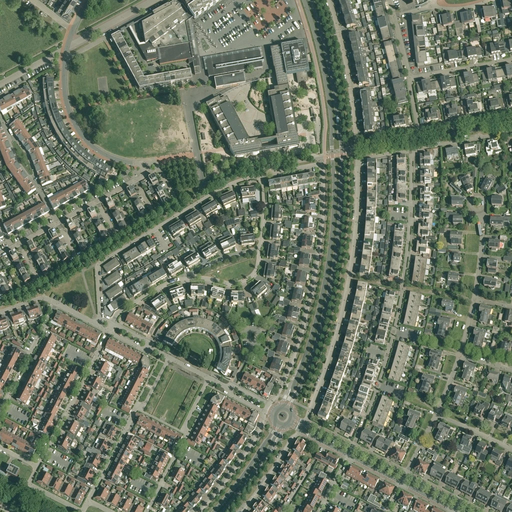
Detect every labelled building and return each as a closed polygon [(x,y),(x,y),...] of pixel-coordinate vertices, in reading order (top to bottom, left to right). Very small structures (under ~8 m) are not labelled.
[(195,20),(222,0),(180,0),(189,13),(195,20)] [(504,10),(509,10),(506,0),(505,0),(500,1),(502,11),(504,10)] [(59,5),(59,6),(69,12),(72,7),(62,1),(60,6),(59,5)] [(174,3),(137,23),(129,27),(117,34),(119,33),(119,34),(124,31),(129,28),(147,62),(159,59),(160,65),(188,60),(189,64),(193,63),(194,73),(194,74),(195,74),(195,75),(194,67),(195,66),(196,65),(196,64),(196,63),(196,62),(196,61),(196,60),(196,59),(196,58),(195,58),(195,57),(188,19),(186,20),(174,3)] [(342,11),(343,14),(353,11),(354,10),(353,5),(341,9),(342,9),(342,11)] [(63,19),(65,16),(67,17),(69,12),(59,6),(55,12),(63,19)] [(489,7),(490,9),(488,9),(489,19),(492,18),(492,20),(493,21),(496,21),(496,20),(496,18),(494,7),(489,7)] [(490,22),(489,19),(488,9),(481,10),(483,20),(485,20),(486,20),(486,22),(487,22),(490,22)] [(344,19),(354,16),(353,11),(354,10),(353,11),(343,14),(344,17),(345,18),(344,19)] [(460,14),(462,25),(464,24),(465,24),(469,24),(467,14),(465,14),(465,13),(460,14)] [(475,20),(474,13),(467,14),(469,24),(470,27),(474,26),(473,20),(475,20)] [(444,27),(448,26),(446,16),(444,17),(444,15),(439,16),(441,25),(443,25),(444,27)] [(453,15),(446,16),(448,26),(448,29),(453,28),(452,23),(454,23),(453,15)] [(345,21),(346,24),(356,21),(354,16),(344,19),(345,19),(345,20),(345,21)] [(358,27),(357,27),(357,26),(356,21),(346,24),(346,27),(347,27),(347,28),(347,29),(351,27),(351,28),(351,27),(353,27),(353,29),(358,27)] [(349,38),(350,41),(361,39),(359,34),(359,32),(354,33),(355,35),(353,35),(353,34),(353,35),(349,36),(350,38),(349,38)] [(111,38),(113,43),(122,38),(119,34),(119,33),(117,34),(111,38)] [(113,43),(116,47),(124,43),(122,38),(113,43)] [(116,47),(119,52),(127,48),(124,43),(116,47)] [(498,43),(494,44),(496,55),(500,54),(500,53),(505,52),(504,44),(499,45),(498,43)] [(492,56),(496,55),(494,44),(490,45),(490,46),(485,47),(486,56),(487,56),(487,55),(492,55),(492,56)] [(207,104),(206,105),(235,159),(235,158),(245,156),(245,157),(245,156),(244,154),(250,153),(251,153),(251,154),(252,154),(253,155),(254,155),(255,155),(256,155),(257,154),(258,154),(259,153),(259,152),(260,152),(261,151),(261,150),(261,149),(261,148),(261,147),(261,146),(261,145),(260,145),(260,144),(276,141),(277,148),(288,146),(288,149),(289,149),(299,147),(299,148),(299,147),(286,75),(296,73),(297,83),(308,81),(303,55),(304,55),(304,53),(303,53),(301,45),(278,49),(278,48),(269,49),(270,57),(271,57),(273,66),(274,66),(278,90),(274,90),(274,92),(267,93),(276,139),(257,143),(257,141),(250,142),(226,97),(220,101),(219,100),(216,101),(214,98),(206,102),(206,103),(207,104)] [(475,47),(471,48),(473,59),(477,58),(477,57),(482,56),(482,57),(481,48),(480,48),(475,49),(475,47)] [(119,52),(121,57),(129,52),(127,48),(119,52)] [(467,51),(462,52),(463,60),(468,59),(469,60),(473,59),(471,48),(467,49),(467,51)] [(262,68),(262,65),(259,51),(206,61),(208,77),(262,68)] [(456,51),(452,52),(454,63),(458,62),(458,61),(463,60),(462,52),(456,53),(456,51)] [(121,57),(124,62),(132,57),(129,52),(121,57)] [(449,62),(450,63),(454,63),(452,52),(448,52),(448,54),(443,55),(444,63),(449,62)] [(124,62),(126,66),(135,62),(132,57),(124,62)] [(399,62),(398,57),(388,59),(385,60),(386,65),(389,64),(399,62)] [(418,68),(425,67),(425,64),(427,64),(427,58),(417,59),(418,68)] [(126,66),(129,71),(137,67),(135,62),(126,66)] [(129,71),(132,76),(140,71),(137,67),(129,71)] [(506,69),(501,70),(502,78),(507,77),(508,79),(511,78),(510,67),(506,68),(506,69)] [(495,70),(491,71),(493,82),(497,81),(497,79),(502,78),(501,70),(495,71),(495,70)] [(132,76),(134,81),(142,76),(140,71),(132,76)] [(491,71),(487,71),(487,73),(482,74),(482,73),(483,82),(484,82),(483,82),(489,81),(489,83),(493,82),(491,71)] [(245,84),(243,74),(214,79),(216,89),(245,84)] [(472,74),(468,75),(470,86),(474,85),(474,83),(479,83),(478,74),(477,74),(472,75),(472,74)] [(43,78),(43,86),(53,86),(53,81),(48,81),(47,75),(48,75),(43,78)] [(468,75),(464,76),(464,77),(459,78),(460,86),(466,85),(466,87),(470,86),(468,75)] [(134,81),(139,90),(144,79),(142,76),(134,81)] [(449,78),(445,79),(447,90),(451,89),(451,88),(456,87),(455,78),(454,78),(454,79),(449,80),(449,78)] [(147,79),(144,79),(139,90),(149,88),(147,79)] [(441,81),(436,82),(437,90),(442,89),(443,91),(447,90),(445,79),(441,80),(441,81)] [(430,82),(426,83),(428,94),(432,93),(432,91),(437,90),(436,82),(431,83),(430,82)] [(426,83),(422,83),(422,85),(417,85),(418,94),(419,94),(424,93),(424,94),(428,94),(426,83)] [(27,87),(21,90),(26,99),(31,96),(27,87)] [(21,90),(16,93),(21,102),(26,99),(21,90)] [(408,102),(405,92),(395,94),(398,104),(408,102)] [(16,93),(11,96),(18,107),(16,104),(21,102),(16,93)] [(11,96),(6,98),(12,108),(17,106),(17,107),(18,107),(11,96)] [(6,98),(1,101),(6,110),(11,107),(12,108),(6,98)] [(488,102),(485,102),(487,112),(491,112),(491,111),(496,110),(494,99),(488,100),(488,102)] [(494,99),(496,110),(500,109),(500,110),(504,109),(502,99),(494,101),(494,99)] [(467,106),(464,106),(466,116),(470,116),(470,115),(475,114),(473,103),(467,104),(467,106)] [(473,103),(475,114),(479,113),(480,114),(483,113),(481,103),(473,105),(473,103)] [(57,111),(56,106),(46,109),(44,109),(45,114),(47,114),(57,111)] [(447,109),(444,110),(445,120),(449,119),(454,118),(452,107),(446,108),(447,109)] [(452,107),(454,118),(459,117),(459,118),(462,117),(461,107),(452,108),(452,107)] [(47,114),(49,119),(59,116),(57,111),(47,114)] [(426,113),(423,114),(425,124),(428,123),(428,122),(433,122),(431,111),(425,112),(426,113)] [(431,111),(433,122),(438,121),(441,121),(440,111),(431,112),(431,111)] [(306,113),(307,121),(314,121),(313,112),(306,113)] [(49,119),(51,125),(60,121),(59,116),(49,119)] [(407,116),(399,118),(401,127),(405,127),(409,127),(407,116)] [(390,120),(392,130),(396,129),(396,128),(401,127),(399,118),(390,120)] [(9,126),(13,131),(21,125),(17,121),(9,126)] [(51,125),(54,130),(63,125),(60,121),(51,125)] [(13,131),(16,136),(24,130),(21,125),(13,131)] [(54,130),(56,135),(65,130),(63,125),(54,130)] [(16,136),(20,140),(28,135),(24,130),(16,136)] [(56,135),(59,139),(67,134),(65,130),(56,135)] [(59,139),(62,144),(70,139),(67,134),(59,139)] [(20,140),(23,145),(31,139),(28,135),(20,140)] [(23,145),(26,150),(34,144),(31,139),(23,145)] [(62,144),(66,149),(73,142),(70,139),(62,144)] [(0,143),(0,149),(9,146),(7,141),(0,143)] [(66,149),(69,153),(77,146),(73,142),(66,149)] [(487,143),(489,149),(487,149),(487,153),(493,152),(492,151),(495,151),(496,154),(502,153),(500,145),(497,145),(497,144),(494,145),(494,142),(487,143)] [(26,150),(30,154),(38,150),(34,144),(26,150)] [(0,149),(0,150),(2,155),(11,151),(9,146),(0,149)] [(69,153),(73,157),(80,150),(77,146),(69,153)] [(468,146),(465,147),(465,148),(466,157),(476,155),(474,146),(468,147),(468,146)] [(427,155),(424,155),(424,156),(420,156),(420,161),(430,161),(430,158),(430,155),(434,155),(433,149),(427,151),(427,155)] [(446,151),(448,162),(459,160),(457,149),(446,151)] [(30,154),(32,160),(42,155),(44,155),(41,156),(38,150),(30,154)] [(73,157),(77,161),(84,154),(80,150),(73,157)] [(13,157),(13,155),(11,151),(2,155),(4,160),(13,157)] [(77,161),(82,164),(88,157),(84,154),(77,161)] [(34,165),(43,161),(44,161),(42,155),(32,160),(34,165)] [(4,160),(6,165),(6,167),(15,162),(13,157),(4,160)] [(82,164),(86,168),(92,160),(88,157),(82,164)] [(86,168),(91,171),(96,163),(92,160),(86,168)] [(368,161),(368,166),(367,166),(367,169),(377,169),(377,161),(377,160),(373,161),(368,161)] [(34,165),(36,170),(45,167),(43,161),(34,165)] [(420,161),(420,166),(425,166),(425,167),(428,167),(428,170),(434,169),(434,166),(431,166),(430,161),(420,161)] [(19,167),(16,163),(15,162),(6,167),(11,173),(19,167)] [(91,171),(95,174),(100,166),(96,163),(91,171)] [(99,180),(105,168),(100,166),(95,174),(100,177),(99,180)] [(11,173),(14,177),(22,171),(19,167),(11,173)] [(36,170),(38,176),(47,172),(45,167),(36,170)] [(99,180),(104,183),(105,182),(113,177),(112,177),(107,175),(110,170),(105,168),(99,180)] [(420,178),(431,178),(434,178),(434,169),(428,170),(428,172),(425,172),(425,173),(420,173),(420,178)] [(25,176),(25,175),(22,171),(14,177),(17,182),(25,176)] [(38,176),(40,181),(52,176),(49,177),(47,172),(38,176)] [(150,191),(154,189),(159,186),(154,175),(148,178),(150,182),(148,183),(150,187),(148,188),(150,191)] [(313,175),(307,176),(309,185),(317,184),(317,178),(314,178),(313,175)] [(29,180),(27,178),(25,176),(17,182),(21,186),(29,180)] [(40,181),(42,186),(53,182),(51,177),(52,176),(40,181)] [(462,181),(461,181),(463,188),(466,187),(466,188),(466,189),(467,193),(473,191),(471,187),(470,185),(472,184),(470,178),(468,179),(468,177),(462,180),(462,181)] [(420,178),(420,184),(425,184),(428,184),(428,187),(434,187),(437,187),(437,185),(434,185),(434,184),(431,184),(431,178),(420,178)] [(21,186),(24,191),(32,185),(29,180),(21,186)] [(491,183),(491,182),(490,181),(489,181),(489,180),(488,180),(488,181),(487,180),(486,181),(485,180),(483,185),(484,185),(481,190),(487,193),(490,188),(491,189),(493,184),(492,184),(492,183),(491,183)] [(89,190),(87,186),(84,182),(79,185),(84,193),(89,190)] [(28,196),(36,190),(32,185),(24,191),(28,196)] [(79,185),(74,187),(79,196),(84,193),(79,185)] [(156,195),(158,199),(165,196),(159,186),(154,189),(157,195),(156,195)] [(74,187),(69,190),(74,199),(79,196),(74,187)] [(132,187),(126,190),(128,194),(127,194),(130,198),(131,198),(132,200),(138,197),(132,187)] [(420,190),(420,196),(430,196),(431,190),(434,191),(434,187),(428,187),(428,190),(425,190),(425,191),(420,190)] [(69,190),(64,193),(69,201),(74,199),(69,190)] [(232,192),(226,195),(230,205),(236,202),(232,192)] [(64,193),(59,195),(64,204),(69,201),(64,193)] [(48,200),(54,210),(59,207),(55,198),(54,198),(53,195),(53,196),(53,197),(48,200)] [(59,195),(54,198),(55,198),(59,207),(64,204),(59,195)] [(226,195),(220,198),(224,207),(230,205),(226,195)] [(170,206),(165,196),(158,199),(160,203),(161,203),(163,206),(162,207),(164,209),(170,206)] [(420,196),(420,201),(424,201),(424,202),(427,202),(427,205),(434,205),(434,202),(430,202),(430,196),(420,196)] [(502,199),(501,199),(501,196),(495,196),(495,199),(492,199),(492,206),(495,206),(495,207),(498,207),(498,206),(502,206),(502,199)] [(135,208),(137,212),(143,208),(138,197),(132,200),(136,207),(135,208)] [(451,197),(451,200),(452,201),(452,207),(456,207),(456,208),(459,208),(459,207),(463,207),(463,200),(461,200),(461,198),(458,198),(458,197),(451,197)] [(111,199),(105,202),(111,212),(116,209),(118,208),(117,205),(116,206),(113,202),(111,199)] [(212,202),(207,205),(212,214),(218,211),(212,202)] [(49,213),(44,204),(39,207),(43,215),(49,213)] [(207,218),(212,214),(207,205),(201,209),(207,218)] [(420,208),(420,213),(430,214),(430,208),(433,208),(434,205),(427,205),(427,208),(424,207),(424,208),(420,208)] [(39,207),(34,209),(38,218),(43,215),(39,207)] [(93,208),(87,211),(88,214),(87,214),(90,219),(89,220),(90,223),(93,222),(98,219),(93,208)] [(149,218),(143,208),(137,212),(139,216),(140,215),(143,222),(149,218)] [(34,209),(29,212),(33,221),(38,218),(34,209)] [(122,213),(119,215),(116,209),(111,212),(117,223),(123,220),(123,219),(125,218),(122,213)] [(61,216),(64,220),(70,215),(67,211),(61,216)] [(29,212),(24,215),(28,224),(33,221),(29,212)] [(196,212),(190,215),(196,224),(201,221),(196,212)] [(420,213),(419,218),(423,219),(426,220),(426,222),(433,223),(433,220),(429,219),(430,214),(420,213)] [(449,221),(453,221),(453,224),(454,224),(454,226),(459,226),(459,225),(463,225),(463,219),(458,219),(458,217),(459,216),(459,215),(456,215),(456,214),(449,213),(449,221)] [(24,215),(19,218),(23,226),(28,224),(24,215)] [(190,228),(196,224),(190,215),(185,219),(190,228)] [(233,226),(236,225),(237,226),(240,225),(238,217),(231,219),(233,226)] [(491,226),(494,226),(494,227),(495,227),(496,226),(498,226),(498,228),(503,228),(504,227),(504,222),(503,222),(503,220),(503,218),(497,217),(497,219),(496,220),(491,220),(491,226)] [(19,218),(14,220),(18,229),(23,226),(19,218)] [(96,229),(98,233),(104,230),(98,219),(93,222),(97,229),(96,229)] [(14,220),(9,223),(13,232),(18,229),(14,220)] [(71,220),(66,223),(71,233),(77,230),(79,229),(78,226),(76,227),(74,223),(73,224),(71,220)] [(125,223),(123,220),(117,223),(122,233),(129,229),(127,227),(126,227),(124,224),(125,223)] [(180,222),(174,225),(179,234),(185,231),(180,222)] [(418,231),(429,231),(431,232),(432,226),(433,223),(426,222),(426,225),(423,225),(423,226),(419,225),(418,231)] [(3,226),(8,235),(13,232),(9,223),(3,226)] [(174,225),(168,229),(174,238),(179,234),(174,225)] [(54,230),(48,233),(50,236),(49,237),(51,241),(49,242),(50,245),(54,243),(59,240),(54,230)] [(71,233),(77,244),(84,241),(82,237),(81,237),(77,230),(71,233)] [(110,240),(104,230),(98,233),(100,237),(101,237),(103,240),(99,242),(101,245),(110,240)] [(418,231),(418,236),(422,236),(422,237),(425,237),(425,240),(431,241),(435,241),(436,238),(428,237),(429,231),(418,231)] [(365,233),(365,238),(364,238),(364,241),(374,242),(374,235),(374,234),(365,233)] [(224,237),(225,240),(229,249),(235,247),(230,234),(224,237)] [(462,241),(462,235),(448,234),(448,236),(451,236),(451,241),(452,241),(451,245),(461,245),(462,241)] [(89,251),(86,247),(89,245),(86,239),(84,241),(77,244),(83,254),(89,251)] [(59,240),(54,243),(58,250),(57,251),(59,255),(65,251),(59,240)] [(150,240),(145,243),(150,251),(155,248),(150,240)] [(219,243),(223,252),(229,249),(225,240),(219,243)] [(417,243),(417,248),(427,249),(428,244),(431,244),(431,241),(425,240),(425,243),(422,242),(421,243),(417,243)] [(496,242),(490,242),(489,248),(492,249),(492,251),(496,251),(496,249),(499,249),(500,243),(500,241),(496,240),(496,242)] [(32,241),(27,244),(32,255),(38,252),(41,250),(39,247),(37,249),(35,245),(34,245),(32,241)] [(364,244),(364,248),(373,249),(374,242),(364,241),(363,243),(364,244)] [(205,246),(206,248),(212,257),(217,253),(211,242),(205,246)] [(145,243),(141,245),(146,253),(150,251),(145,243)] [(141,245),(136,248),(141,256),(146,253),(141,245)] [(136,248),(132,251),(137,259),(141,256),(136,248)] [(203,251),(201,252),(206,260),(212,257),(206,248),(202,250),(203,251)] [(423,258),(429,258),(430,255),(426,255),(427,249),(417,248),(416,253),(420,254),(423,255),(423,258)] [(14,251),(9,254),(11,258),(10,258),(12,262),(13,262),(15,265),(20,261),(14,251)] [(65,251),(59,255),(61,258),(62,258),(64,262),(63,262),(65,266),(72,263),(65,251)] [(132,251),(127,254),(132,262),(137,259),(132,251)] [(32,255),(38,266),(47,261),(44,256),(41,257),(38,252),(32,255)] [(194,253),(189,256),(194,265),(200,262),(194,253)] [(448,262),(451,262),(451,265),(457,265),(457,263),(460,263),(461,257),(458,256),(458,254),(452,253),(452,256),(448,256),(448,262)] [(122,257),(127,265),(132,262),(127,254),(122,257)] [(101,270),(102,281),(123,266),(117,256),(104,264),(103,265),(102,267),(101,268),(101,269),(101,270)] [(186,259),(184,261),(189,268),(194,265),(189,256),(185,258),(186,259)] [(363,257),(362,262),(361,262),(361,264),(371,266),(372,259),(363,257)] [(488,261),(487,268),(489,269),(488,271),(488,273),(496,274),(496,270),(497,270),(498,263),(497,263),(497,260),(490,259),(490,261),(490,262),(488,261)] [(26,272),(20,261),(15,265),(17,270),(15,271),(18,277),(20,276),(26,272)] [(50,272),(49,270),(50,269),(50,267),(47,261),(38,266),(44,276),(50,272)] [(175,262),(171,264),(177,273),(182,270),(178,262),(176,263),(175,262)] [(171,264),(166,268),(171,277),(177,273),(171,264)] [(361,267),(361,272),(370,273),(371,266),(361,264),(360,267),(361,267)] [(103,295),(124,280),(123,266),(102,281),(103,295)] [(167,277),(162,270),(157,273),(162,280),(167,277)] [(32,283),(26,272),(20,276),(22,280),(23,279),(26,286),(32,283)] [(157,273),(153,275),(157,283),(162,280),(157,273)] [(449,273),(448,281),(448,286),(457,287),(458,282),(459,276),(457,276),(457,274),(449,273)] [(153,275),(148,278),(153,286),(157,283),(153,275)] [(148,278),(143,281),(148,289),(153,286),(148,278)] [(484,286),(490,287),(490,288),(491,289),(492,290),(493,290),(494,289),(495,289),(495,288),(496,288),(497,282),(492,281),(492,280),(490,279),(489,279),(490,279),(489,281),(485,280),(484,286)] [(126,293),(124,280),(103,295),(103,308),(126,293)] [(143,281),(139,283),(143,291),(148,289),(143,281)] [(9,291),(8,290),(9,289),(9,288),(7,283),(0,286),(0,288),(5,297),(13,293),(11,290),(9,291)] [(139,283),(134,286),(139,294),(143,291),(139,283)] [(260,283),(255,287),(262,294),(266,291),(267,292),(270,289),(266,287),(264,288),(260,283)] [(134,297),(139,294),(134,286),(129,289),(128,287),(125,289),(129,294),(131,293),(134,297)] [(181,287),(175,289),(178,299),(184,297),(181,287)] [(255,287),(250,291),(257,299),(262,294),(255,287)] [(210,298),(216,299),(219,289),(213,288),(210,298)] [(358,288),(357,293),(356,293),(355,295),(365,297),(366,290),(358,288)] [(169,291),(173,301),(178,299),(175,289),(169,291)] [(225,291),(219,289),(216,299),(222,301),(225,291)] [(131,302),(126,293),(103,308),(104,315),(109,318),(112,317),(114,313),(131,302)] [(356,298),(355,303),(363,304),(365,297),(355,295),(355,298),(356,298)] [(161,296),(155,300),(161,308),(167,305),(161,296)] [(293,296),(291,302),(301,304),(302,298),(293,296)] [(443,307),(446,308),(446,312),(452,313),(453,309),(453,310),(454,304),(452,304),(453,301),(444,299),(443,307)] [(143,308),(150,312),(154,314),(157,312),(161,308),(155,300),(150,303),(151,305),(152,308),(151,309),(145,305),(143,308)] [(36,306),(31,308),(36,319),(37,319),(38,318),(39,318),(40,317),(41,316),(42,315),(42,316),(43,316),(41,311),(39,312),(36,306)] [(31,320),(32,320),(33,320),(34,320),(35,320),(36,319),(31,308),(26,310),(28,316),(26,317),(28,321),(28,320),(29,320),(31,320)] [(290,308),(288,313),(298,316),(300,310),(290,308)] [(20,312),(15,313),(19,325),(21,324),(22,324),(23,323),(25,321),(26,321),(26,322),(27,322),(25,317),(23,318),(20,312)] [(352,315),(352,316),(351,316),(350,319),(360,321),(360,319),(361,314),(353,312),(352,315)] [(13,326),(15,326),(16,326),(17,326),(18,326),(18,325),(19,325),(15,313),(10,315),(12,321),(10,322),(12,327),(12,326),(13,326)] [(53,321),(58,324),(62,315),(58,313),(53,321)] [(288,313),(287,319),(296,322),(298,316),(288,313)] [(486,325),(486,324),(489,325),(490,321),(492,321),(494,316),(490,315),(482,313),(480,323),(486,325)] [(125,323),(130,325),(135,317),(130,314),(129,315),(127,314),(126,317),(128,318),(125,323)] [(58,324),(62,326),(66,317),(62,315),(58,324)] [(4,317),(0,318),(0,320),(3,331),(5,330),(6,329),(7,329),(9,327),(10,327),(11,327),(9,322),(7,323),(4,317)] [(62,326),(66,328),(71,319),(66,317),(62,326)] [(130,325),(135,328),(140,319),(135,317),(130,325)] [(442,318),(442,321),(440,320),(438,326),(441,326),(446,327),(446,328),(449,328),(450,322),(450,319),(442,318)] [(66,328),(70,330),(75,322),(71,319),(66,328)] [(135,328),(141,331),(145,322),(140,319),(135,328)] [(350,322),(349,326),(358,328),(360,321),(350,319),(349,322),(350,322)] [(404,325),(415,328),(416,322),(405,320),(404,325)] [(184,332),(189,330),(186,321),(185,321),(183,322),(182,323),(180,323),(184,332)] [(203,330),(208,332),(212,323),(211,323),(209,322),(208,321),(206,321),(203,330)] [(70,330),(75,333),(79,324),(75,322),(70,330)] [(141,331),(146,333),(150,324),(145,322),(141,331)] [(180,335),(184,332),(180,323),(178,325),(177,325),(176,326),(174,327),(180,335)] [(208,332),(212,335),(218,327),(216,325),(215,325),(214,324),(212,323),(208,332)] [(75,333),(79,335),(83,326),(79,324),(75,333)] [(149,334),(152,335),(155,328),(152,327),(153,326),(150,324),(146,333),(148,335),(149,334)] [(285,325),(283,331),(293,334),(295,328),(285,325)] [(79,335),(83,337),(88,328),(83,326),(79,335)] [(436,336),(438,336),(444,338),(444,337),(447,338),(447,334),(445,333),(446,328),(449,328),(446,328),(446,327),(441,326),(438,326),(436,336)] [(177,338),(180,335),(174,327),(173,328),(173,329),(172,329),(171,330),(170,332),(177,338)] [(212,335),(215,338),(223,332),(221,330),(220,329),(219,328),(218,327),(212,335)] [(83,337),(87,339),(92,330),(88,328),(83,337)] [(87,339),(92,341),(96,333),(92,330),(87,339)] [(476,330),(474,336),(477,337),(477,336),(484,338),(486,333),(476,330)] [(283,331),(282,336),(291,339),(293,334),(283,331)] [(168,334),(166,337),(174,342),(177,338),(170,332),(169,333),(168,334)] [(215,338),(218,342),(227,337),(226,336),(225,335),(225,334),(224,333),(223,332),(215,338)] [(96,344),(101,335),(96,333),(92,341),(96,344)] [(61,338),(52,334),(51,336),(47,335),(45,339),(54,344),(56,339),(60,341),(61,338)] [(346,338),(346,339),(345,339),(344,342),(354,345),(354,342),(355,338),(347,335),(346,338)] [(476,337),(474,346),(479,348),(481,342),(483,342),(484,339),(484,338),(477,336),(477,337),(474,336),(476,337)] [(168,343),(175,347),(177,343),(174,342),(166,337),(162,344),(163,345),(164,345),(166,345),(167,345),(168,343)] [(218,342),(220,346),(229,343),(229,342),(229,341),(228,340),(228,339),(227,338),(227,337),(218,342)] [(45,339),(43,343),(52,348),(54,344),(45,339)] [(105,348),(110,351),(114,342),(110,340),(105,348)] [(110,351),(114,353),(119,344),(114,342),(110,351)] [(280,342),(278,348),(287,351),(289,345),(280,342)] [(344,345),(343,349),(352,352),(354,345),(344,342),(343,345),(344,345)] [(43,343),(41,348),(50,352),(52,348),(43,343)] [(411,346),(399,343),(398,349),(409,352),(411,346)] [(509,345),(502,344),(500,354),(506,355),(508,349),(511,350),(511,344),(511,343),(509,343),(509,345)] [(124,347),(119,344),(114,353),(119,355),(124,347)] [(128,349),(124,347),(119,355),(124,358),(128,349)] [(12,348),(9,353),(18,357),(21,353),(12,348)] [(41,348),(38,352),(47,356),(50,352),(41,348)] [(278,348),(276,353),(285,357),(287,351),(278,348)] [(133,351),(128,349),(124,358),(128,360),(133,351)] [(409,352),(398,349),(396,354),(408,357),(409,352)] [(137,354),(133,351),(128,360),(133,363),(137,354)] [(38,352),(36,356),(45,361),(47,356),(38,352)] [(432,352),(430,358),(432,358),(438,360),(440,361),(442,355),(432,352)] [(9,353),(7,357),(16,361),(18,357),(9,353)] [(142,356),(137,354),(133,363),(137,365),(139,362),(142,356)] [(408,357),(396,354),(395,359),(406,362),(408,357)] [(36,356),(34,360),(43,365),(45,361),(36,356)] [(144,358),(144,357),(142,356),(139,362),(141,363),(141,366),(148,364),(148,363),(148,362),(147,362),(147,361),(146,361),(146,360),(145,359),(144,358)] [(7,357),(5,361),(14,366),(16,361),(7,357)] [(339,361),(339,362),(338,362),(337,365),(346,368),(347,365),(349,361),(340,358),(339,361)] [(438,366),(436,366),(438,360),(440,361),(438,360),(432,358),(430,358),(432,359),(429,368),(435,370),(435,369),(437,370),(438,366)] [(274,359),(272,365),(281,368),(283,363),(274,359)] [(406,362),(395,359),(393,364),(405,367),(406,362)] [(36,362),(34,366),(43,370),(45,366),(43,365),(34,360),(34,361),(36,362)] [(5,361),(3,365),(12,370),(14,366),(5,361)] [(98,367),(108,372),(111,367),(113,367),(114,365),(107,361),(106,365),(101,362),(98,367)] [(220,361),(219,365),(228,369),(228,368),(229,367),(229,366),(229,365),(230,363),(220,361)] [(370,361),(368,367),(377,369),(379,363),(374,362),(374,363),(370,361)] [(224,377),(228,369),(219,365),(216,364),(214,367),(222,371),(221,372),(220,373),(221,373),(221,374),(222,374),(223,376),(224,377)] [(344,375),(344,374),(347,375),(349,369),(346,368),(337,365),(336,364),(333,371),(344,375)] [(405,367),(393,364),(392,369),(403,373),(405,367)] [(466,364),(464,369),(466,370),(472,372),(474,373),(476,367),(466,364)] [(3,365),(1,370),(9,374),(12,370),(3,365)] [(272,365),(269,370),(279,374),(281,368),(272,365)] [(34,366),(32,370),(41,375),(43,370),(34,366)] [(72,367),(70,371),(78,376),(81,371),(72,367)] [(96,372),(101,374),(100,377),(106,380),(109,373),(108,372),(98,367),(96,372)] [(368,367),(366,372),(375,375),(377,369),(368,367)] [(145,378),(147,373),(141,370),(139,368),(136,373),(145,378)] [(403,373),(392,369),(390,375),(401,378),(403,373)] [(468,382),(470,377),(473,378),(474,374),(474,373),(472,372),(466,370),(464,369),(464,370),(466,370),(464,376),(462,375),(461,378),(463,379),(463,380),(468,382)] [(1,370),(0,370),(0,374),(7,379),(9,374),(1,370)] [(32,370),(30,374),(38,379),(41,375),(32,370)] [(65,374),(65,375),(76,380),(78,376),(70,371),(68,375),(65,374)] [(333,371),(335,372),(334,376),(342,379),(344,376),(344,375),(333,371)] [(366,372),(365,377),(373,380),(375,375),(366,372)] [(143,382),(145,378),(136,373),(134,378),(143,382)] [(242,373),(238,380),(241,381),(241,382),(245,385),(250,376),(245,374),(245,375),(242,373)] [(30,374),(27,379),(36,383),(38,379),(30,374)] [(493,375),(489,374),(487,379),(492,380),(492,382),(497,383),(497,382),(498,382),(499,375),(493,374),(493,375)] [(65,375),(63,379),(72,383),(74,379),(76,381),(76,380),(65,375)] [(388,380),(400,383),(401,378),(390,375),(388,380)] [(424,376),(423,379),(421,378),(420,381),(422,382),(425,382),(430,384),(432,385),(434,380),(435,377),(428,375),(427,377),(424,376)] [(245,385),(250,387),(255,378),(250,376),(245,385)] [(276,381),(276,379),(277,378),(273,376),(268,385),(266,388),(273,392),(274,391),(275,390),(275,389),(276,389),(276,388),(276,387),(277,387),(277,386),(277,385),(278,385),(278,384),(278,383),(278,382),(276,381)] [(99,386),(102,382),(104,383),(106,380),(100,377),(98,380),(93,377),(91,382),(103,388),(99,386)] [(365,377),(363,383),(371,386),(373,380),(365,377)] [(505,377),(503,383),(502,384),(503,385),(503,386),(504,386),(507,392),(511,393),(511,389),(511,384),(510,383),(511,379),(505,377)] [(140,387),(143,382),(134,378),(131,382),(140,387)] [(250,387),(255,390),(259,381),(255,378),(250,387)] [(27,379),(25,383),(34,388),(36,383),(27,379)] [(63,379),(61,383),(70,388),(72,383),(63,379)] [(255,390),(259,392),(264,383),(259,381),(255,390)] [(331,384),(331,385),(330,385),(329,387),(338,391),(340,388),(341,384),(332,381),(331,384)] [(88,387),(93,389),(92,392),(98,395),(99,392),(101,391),(103,388),(91,382),(88,387)] [(138,391),(140,387),(131,382),(129,387),(138,391)] [(421,392),(427,394),(429,395),(431,391),(428,390),(430,384),(432,385),(430,384),(425,382),(422,382),(419,391),(421,392)] [(25,383),(23,387),(32,392),(34,388),(25,383)] [(61,383),(59,387),(67,392),(70,388),(61,383)] [(260,394),(260,395),(261,396),(262,397),(266,388),(268,385),(264,383),(259,392),(261,393),(260,394)] [(363,383),(361,388),(369,391),(371,386),(363,383)] [(23,387),(21,391),(30,396),(32,392),(23,387)] [(59,387),(56,392),(65,396),(67,392),(59,387)] [(136,396),(138,391),(129,387),(127,391),(136,396)] [(328,390),(329,390),(327,394),(336,398),(338,398),(340,395),(340,392),(338,391),(329,387),(328,390)] [(272,392),(272,393),(273,392),(266,388),(262,397),(266,399),(270,391),(272,392)] [(361,388),(359,393),(367,396),(369,391),(361,388)] [(457,388),(455,394),(457,394),(462,396),(462,397),(465,398),(467,392),(457,388)] [(21,391),(18,396),(27,400),(30,396),(21,391)] [(133,400),(136,396),(127,391),(124,396),(133,400)] [(56,392),(54,396),(63,400),(65,396),(56,392)] [(85,392),(83,397),(92,401),(94,397),(96,398),(98,395),(92,392),(90,395),(85,392)] [(359,393),(357,398),(365,402),(367,396),(359,393)] [(455,394),(457,395),(453,404),(458,406),(462,397),(465,398),(462,397),(462,396),(457,394),(455,394)] [(25,405),(27,400),(18,396),(16,400),(25,405)] [(54,396),(52,400),(61,405),(63,400),(54,396)] [(131,405),(133,400),(124,396),(122,400),(131,405)] [(80,401),(86,404),(84,407),(90,410),(92,407),(89,406),(92,401),(83,397),(80,401)] [(393,401),(383,397),(381,402),(391,407),(393,401)] [(357,398),(355,404),(363,407),(365,402),(357,398)] [(216,406),(219,406),(216,399),(215,399),(215,400),(214,400),(213,401),(212,402),(212,403),(211,403),(210,403),(209,405),(215,408),(216,406)] [(326,399),(324,403),(332,407),(334,408),(336,403),(334,402),(326,399)] [(52,400),(50,405),(59,409),(61,405),(52,400)] [(128,410),(131,405),(122,400),(119,405),(123,407),(121,410),(129,414),(131,411),(128,410)] [(221,408),(226,411),(231,402),(226,400),(223,406),(221,408)] [(235,404),(231,402),(226,411),(230,413),(235,404)] [(381,402),(379,408),(390,412),(391,407),(381,402)] [(475,410),(474,414),(481,417),(483,410),(487,412),(490,405),(485,402),(484,404),(483,404),(481,407),(478,405),(477,408),(475,409),(475,410)] [(324,403),(322,407),(321,407),(320,410),(329,414),(331,410),(332,407),(324,403)] [(240,407),(235,404),(230,413),(235,416),(240,407)] [(355,410),(354,413),(360,415),(361,412),(361,413),(363,407),(355,404),(353,409),(355,410)] [(50,405),(48,409),(56,413),(59,409),(50,405)] [(218,410),(215,408),(209,405),(207,410),(215,414),(218,410)] [(78,407),(75,412),(84,416),(86,412),(89,413),(90,410),(84,407),(83,410),(78,407)] [(244,409),(240,407),(235,416),(239,418),(244,409)] [(378,409),(377,413),(388,417),(390,412),(379,408),(378,409)] [(48,409),(45,413),(56,419),(56,418),(54,417),(56,413),(48,409)] [(249,411),(244,409),(239,418),(244,420),(249,411)] [(500,412),(493,409),(488,420),(494,423),(495,419),(499,420),(503,412),(500,411),(500,412)] [(213,419),(215,414),(207,410),(204,414),(213,419)] [(326,420),(329,414),(320,410),(319,412),(320,413),(318,417),(326,420)] [(251,412),(249,411),(244,420),(249,423),(249,422),(250,419),(255,411),(254,411),(253,411),(252,411),(251,412)] [(259,413),(255,411),(250,419),(257,423),(257,422),(257,421),(255,421),(259,413)] [(73,416),(78,419),(76,422),(82,425),(84,422),(82,420),(84,416),(75,412),(73,416)] [(411,412),(408,417),(411,418),(416,420),(416,421),(418,422),(420,416),(421,414),(417,413),(417,415),(411,412)] [(43,417),(45,418),(54,423),(56,419),(45,413),(43,417)] [(377,413),(375,418),(386,422),(388,417),(377,413)] [(139,420),(136,425),(141,427),(146,419),(142,417),(137,414),(135,418),(139,420)] [(204,414),(202,419),(211,423),(213,419),(204,414)] [(505,417),(501,426),(508,429),(509,427),(510,425),(511,425),(511,417),(506,415),(505,417)] [(341,430),(346,432),(351,423),(346,420),(347,419),(344,417),(341,423),(344,424),(341,430)] [(416,421),(418,422),(416,421),(416,420),(411,418),(408,417),(411,418),(407,428),(412,430),(416,421)] [(45,418),(43,423),(52,427),(54,423),(45,418)] [(373,423),(379,425),(384,427),(386,422),(375,418),(373,423)] [(141,427),(146,430),(150,421),(146,419),(141,427)] [(208,428),(211,423),(202,419),(200,423),(208,428)] [(249,432),(252,433),(253,432),(254,430),(255,430),(255,429),(255,428),(256,428),(256,427),(256,426),(256,425),(257,424),(257,423),(250,419),(249,422),(249,423),(244,432),(248,434),(249,432)] [(146,430),(150,432),(155,423),(150,421),(146,430)] [(70,422),(67,427),(76,431),(79,432),(81,428),(83,429),(85,426),(82,425),(76,422),(75,424),(70,422)] [(106,422),(102,429),(114,435),(116,430),(111,428),(113,425),(106,422)] [(43,423),(41,427),(50,431),(52,427),(43,423)] [(150,432),(155,434),(159,426),(155,423),(150,432)] [(200,423),(197,428),(206,433),(208,428),(200,423)] [(356,426),(351,423),(346,432),(351,435),(356,426)] [(446,434),(448,435),(450,430),(441,425),(438,430),(441,431),(446,434)] [(38,426),(36,430),(35,429),(34,432),(40,435),(41,433),(47,436),(50,431),(41,427),(38,426)] [(155,434),(159,437),(164,428),(159,426),(155,434)] [(70,434),(69,437),(75,440),(76,436),(74,435),(76,431),(67,427),(65,431),(70,434)] [(159,437),(164,439),(168,430),(164,428),(159,437)] [(197,428),(195,432),(204,437),(206,433),(197,428)] [(105,440),(106,437),(112,440),(114,435),(102,429),(98,436),(105,440)] [(164,439),(168,441),(173,433),(168,430),(164,439)] [(434,439),(436,440),(441,443),(446,434),(448,435),(446,434),(441,431),(438,430),(440,431),(438,437),(436,436),(434,439)] [(239,431),(234,439),(242,445),(245,441),(244,440),(245,439),(241,437),(243,434),(239,431)] [(361,440),(366,443),(371,434),(366,431),(361,440)] [(2,441),(6,443),(11,435),(7,432),(2,441)] [(201,442),(204,437),(195,432),(193,437),(201,442)] [(176,439),(177,439),(180,440),(181,437),(173,433),(168,441),(173,444),(176,439)] [(374,440),(377,441),(380,436),(377,434),(376,436),(371,434),(366,443),(371,445),(374,440)] [(6,443),(11,446),(15,437),(11,435),(6,443)] [(100,441),(98,445),(107,450),(109,445),(104,442),(105,440),(98,436),(97,439),(100,441)] [(135,445),(137,441),(141,443),(142,440),(135,436),(134,439),(128,436),(126,441),(135,445)] [(376,448),(381,451),(386,441),(381,439),(382,437),(380,436),(377,441),(379,443),(376,448)] [(468,436),(467,437),(465,436),(463,440),(461,440),(460,443),(461,444),(461,445),(464,446),(462,451),(469,454),(472,447),(469,446),(472,439),(471,439),(471,437),(468,436)] [(11,446),(15,448),(20,439),(15,437),(11,446)] [(69,437),(67,439),(62,437),(60,441),(69,446),(71,447),(75,440),(69,437)] [(187,444),(194,448),(196,445),(199,446),(201,442),(193,437),(190,442),(188,441),(187,444)] [(15,448),(19,450),(24,441),(20,439),(15,448)] [(238,449),(239,448),(240,448),(242,445),(234,439),(229,447),(233,449),(235,447),(238,449)] [(19,450),(24,452),(28,443),(24,441),(19,450)] [(60,441),(57,446),(66,451),(69,446),(60,441)] [(126,441),(123,445),(132,450),(135,445),(126,441)] [(297,442),(294,446),(303,451),(306,447),(303,445),(305,443),(300,441),(299,443),(297,442)] [(389,448),(392,449),(395,444),(392,442),(391,444),(386,441),(381,451),(386,453),(389,448)] [(24,452),(28,455),(32,446),(28,443),(24,452)] [(104,454),(107,450),(98,445),(95,443),(91,451),(97,454),(99,452),(104,454)] [(487,446),(480,443),(476,453),(479,454),(477,458),(484,462),(487,455),(483,454),(487,446)] [(123,445),(121,450),(130,455),(132,450),(123,445)] [(37,448),(32,446),(28,455),(32,457),(37,448)] [(295,452),(294,454),(300,457),(301,455),(303,451),(294,446),(292,450),(295,452)] [(229,447),(224,454),(232,460),(235,456),(234,456),(235,455),(231,452),(233,449),(229,447)] [(102,459),(96,456),(97,454),(91,451),(87,448),(85,451),(90,454),(88,458),(99,464),(102,459)] [(391,458),(396,460),(402,450),(401,449),(399,449),(398,448),(397,448),(396,448),(396,449),(391,458)] [(121,450),(119,454),(128,459),(130,455),(121,450)] [(405,454),(406,453),(405,452),(404,451),(403,450),(402,450),(396,460),(401,463),(406,454),(405,454)] [(503,454),(494,450),(491,457),(492,457),(490,460),(495,463),(495,464),(500,467),(503,461),(500,459),(503,454)] [(160,452),(157,457),(166,462),(169,457),(160,452)] [(119,454),(116,459),(125,464),(128,459),(119,454)] [(224,454),(219,462),(222,464),(224,462),(228,464),(228,463),(229,464),(232,460),(224,454)] [(290,454),(287,458),(296,463),(299,459),(300,457),(294,454),(293,455),(290,454)] [(317,460),(328,466),(333,457),(332,457),(332,456),(331,455),(330,455),(328,454),(326,457),(320,454),(317,460)] [(157,457),(155,462),(164,466),(166,462),(157,457)] [(332,471),(334,469),(335,469),(337,465),(336,464),(338,460),(336,459),(336,458),(335,457),(334,457),(333,457),(328,466),(329,466),(328,468),(332,471)] [(97,469),(99,464),(88,458),(86,462),(88,464),(97,469)] [(288,464),(286,465),(292,469),(294,467),(296,463),(287,458),(285,462),(288,464)] [(451,458),(446,463),(451,469),(456,464),(451,458)] [(116,459),(114,464),(123,468),(125,464),(116,459)] [(415,470),(420,473),(425,462),(424,461),(422,461),(421,460),(420,460),(420,461),(419,461),(415,470)] [(155,462),(153,466),(161,471),(164,466),(155,462)] [(219,462),(213,469),(221,475),(224,471),(223,471),(224,470),(220,467),(222,464),(219,462)] [(429,466),(430,465),(429,465),(428,464),(428,463),(426,463),(425,462),(420,473),(425,475),(429,466)] [(114,464),(112,468),(121,473),(123,468),(114,464)] [(431,476),(436,479),(441,469),(436,467),(437,465),(434,464),(431,469),(434,471),(431,476)] [(289,475),(290,476),(292,472),(294,473),(295,471),(292,469),(286,465),(285,467),(283,465),(280,470),(289,475)] [(153,466),(150,471),(159,475),(161,471),(153,466)] [(12,467),(10,469),(9,469),(7,473),(7,474),(15,478),(19,471),(12,467)] [(345,475),(352,478),(357,469),(351,467),(349,471),(348,470),(345,475)] [(112,468),(109,473),(118,477),(121,473),(112,468)] [(175,468),(173,473),(182,478),(184,473),(175,468)] [(85,469),(83,474),(92,478),(94,473),(85,469)] [(213,469),(207,476),(211,479),(213,476),(216,479),(217,478),(218,479),(221,475),(213,469)] [(352,478),(357,481),(360,482),(363,476),(360,475),(362,472),(357,469),(352,478)] [(445,472),(441,469),(436,479),(441,481),(444,476),(446,477),(449,472),(446,470),(445,472)] [(280,476),(279,477),(285,481),(289,475),(280,470),(277,474),(280,476)] [(36,483),(41,485),(47,473),(43,471),(36,483)] [(144,477),(150,481),(152,478),(157,480),(159,475),(150,471),(148,475),(146,474),(144,477)] [(446,484),(451,487),(456,477),(451,475),(452,473),(449,472),(446,477),(449,479),(446,484)] [(42,484),(47,486),(52,478),(47,475),(47,473),(41,485),(42,484)] [(118,482),(116,481),(118,477),(109,473),(107,477),(112,480),(111,482),(117,485),(118,482)] [(173,473),(170,478),(179,483),(182,478),(173,473)] [(89,483),(92,478),(83,474),(81,478),(89,483)] [(323,481),(325,478),(319,475),(315,484),(324,488),(327,483),(323,481)] [(360,482),(368,487),(373,478),(372,477),(372,476),(371,476),(370,476),(368,475),(366,478),(363,476),(360,482)] [(207,476),(202,483),(209,490),(212,486),(211,485),(212,484),(209,481),(211,479),(207,476)] [(287,482),(285,481),(279,477),(278,479),(275,477),(273,481),(281,487),(283,483),(285,484),(287,482)] [(459,484),(461,485),(464,479),(462,478),(461,480),(456,477),(451,487),(456,489),(459,484)] [(47,486),(53,489),(57,480),(52,478),(47,486)] [(374,478),(373,478),(368,487),(374,489),(378,480),(376,479),(376,478),(375,478),(374,478)] [(461,492),(466,494),(471,485),(466,483),(467,481),(464,479),(461,485),(464,486),(461,492)] [(53,489),(59,492),(63,483),(57,480),(53,489)] [(272,487),(271,489),(277,493),(278,491),(281,487),(273,481),(270,485),(272,487)] [(59,492),(64,495),(69,486),(63,483),(59,492)] [(202,483),(196,490),(199,493),(201,491),(205,493),(206,492),(206,493),(209,490),(202,483)] [(380,492),(379,493),(380,494),(380,495),(382,496),(383,496),(389,486),(384,483),(379,492),(380,492)] [(474,491),(477,493),(479,487),(477,486),(477,485),(472,483),(471,485),(466,494),(471,497),(474,491)] [(315,484),(311,492),(317,495),(318,492),(321,493),(324,488),(315,484)] [(476,500),(481,502),(486,493),(481,490),(482,489),(482,488),(483,486),(481,485),(479,487),(477,493),(479,494),(476,500)] [(64,495),(70,498),(74,489),(69,486),(64,495)] [(394,488),(389,486),(383,496),(385,497),(386,498),(388,498),(388,497),(389,497),(394,488)] [(95,498),(99,501),(105,489),(101,487),(99,491),(95,498)] [(74,502),(75,502),(81,491),(80,490),(80,492),(74,489),(70,498),(75,501),(74,502)] [(100,499),(106,502),(110,493),(105,491),(106,489),(105,489),(99,501),(100,501),(100,499)] [(268,489),(265,493),(273,498),(275,495),(277,493),(271,489),(270,490),(268,489)] [(196,490),(190,497),(197,504),(200,500),(199,500),(200,498),(197,496),(199,493),(196,490)] [(85,493),(81,491),(75,502),(79,505),(85,493)] [(311,492),(307,500),(316,504),(318,499),(315,497),(317,495),(311,492)] [(106,502),(111,505),(116,496),(110,493),(106,502)] [(263,500),(268,504),(273,498),(265,493),(262,497),(264,498),(263,500)] [(399,502),(398,503),(399,504),(400,505),(401,505),(402,506),(408,496),(403,493),(398,502),(399,502)] [(489,499),(492,501),(495,495),(492,494),(491,496),(486,493),(481,502),(486,505),(489,499)] [(162,494),(159,499),(168,504),(171,499),(162,494)] [(492,508),(497,510),(501,501),(496,498),(497,497),(495,495),(492,501),(494,502),(492,508)] [(111,505),(117,508),(121,499),(116,496),(111,505)] [(413,498),(408,496),(402,506),(404,507),(406,508),(407,508),(407,507),(408,507),(413,498)] [(190,497),(184,504),(187,507),(189,504),(192,507),(193,506),(194,507),(197,504),(190,497)] [(117,508),(122,511),(127,502),(121,499),(117,508)] [(159,499),(157,504),(166,508),(168,504),(159,499)] [(501,511),(504,507),(507,509),(510,503),(507,502),(506,503),(507,501),(503,499),(502,501),(501,501),(497,510),(500,511),(501,511)] [(307,500),(303,506),(309,509),(310,508),(313,509),(316,504),(307,500)] [(268,505),(262,501),(261,503),(258,501),(255,505),(263,511),(268,505)] [(414,510),(417,511),(419,511),(423,504),(423,503),(422,502),(421,502),(420,502),(418,501),(414,510)] [(122,511),(124,511),(128,511),(133,505),(127,502),(122,511)]
